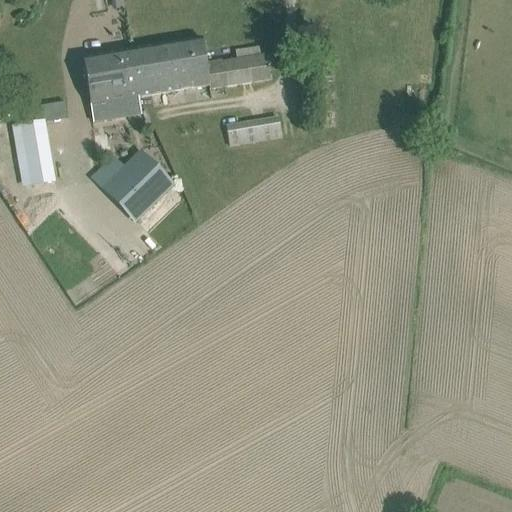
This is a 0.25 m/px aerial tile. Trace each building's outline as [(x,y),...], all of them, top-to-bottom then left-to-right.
[(235,52),(237,61),(206,66),(202,40),(133,51),(140,99),(210,87),(210,91),(270,82),(269,76),(266,56),(261,57),(260,48),(235,52)] [(141,103),(140,99),(133,51),(83,60),(91,107),(123,102),(125,110),(142,108),(141,103)] [(54,182),(44,123),(46,123),(44,111),(26,113),(28,123),(11,126),(21,188),(31,186),(54,182)] [(278,117),(226,126),(230,148),(282,139),(278,117)] [(149,233),(185,199),(142,153),(121,173),(110,162),(95,176),(149,233)]
